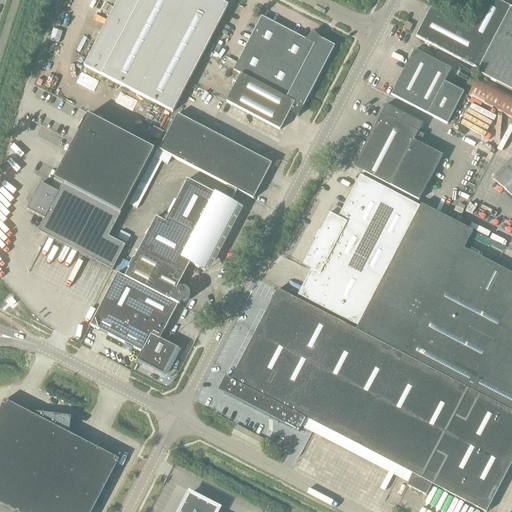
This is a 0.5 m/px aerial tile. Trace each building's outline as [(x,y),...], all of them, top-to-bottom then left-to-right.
[(118,0),(84,66),(172,112),(228,6),(216,0),(118,0)] [(416,37),(443,51),(478,69),(476,73),(511,91),(511,8),(496,0),(482,0),(468,28),(430,9),(416,37)] [(233,70),(241,74),(303,107),(308,98),(308,97),(334,47),(321,40),(313,32),(306,40),(261,17),(233,70)] [(406,22),(403,27),(409,31),(413,25),(406,22)] [(414,50),(391,95),(427,114),(444,82),(451,69),(414,50)] [(298,117),(303,107),(241,74),(226,102),(280,130),(289,112),(298,117)] [(511,94),(482,79),(472,98),(511,118),(511,94)] [(464,93),(444,82),(427,114),(447,125),(464,93)] [(360,155),(353,167),(390,186),(419,201),(443,156),(423,146),(414,141),(418,132),(423,124),(386,105),(382,113),(372,131),(360,155)] [(49,188),(40,183),(34,196),(32,195),(30,196),(29,197),(29,199),(29,201),(31,202),(27,210),(44,219),(38,232),(112,271),(125,246),(108,237),(154,150),(88,115),(49,188)] [(271,164),(221,138),(177,115),(159,150),(253,199),(271,164)] [(511,158),(493,180),(511,197),(511,158)] [(301,288),(298,295),(358,327),(378,288),(420,207),(360,176),(342,209),(338,218),(331,214),(329,214),(321,230),(320,231),(316,239),(316,240),(302,265),(311,270),(301,288)] [(165,222),(156,217),(139,250),(184,274),(190,263),(195,266),(199,268),(201,269),(207,266),(228,225),(233,223),(231,220),(238,206),(233,203),(205,189),(207,185),(198,181),(196,184),(187,180),(165,222)] [(358,327),(356,331),(407,357),(511,412),(511,274),(463,249),(473,231),(457,223),(421,205),(420,207),(378,288),(358,327)] [(175,291),(184,274),(139,250),(137,249),(133,257),(132,257),(127,267),(128,268),(123,277),(117,274),(90,326),(141,352),(136,363),(137,362),(163,376),(177,349),(178,350),(179,349),(167,343),(169,341),(161,337),(178,305),(180,306),(181,303),(182,303),(183,303),(184,303),(185,303),(186,302),(188,301),(189,300),(189,299),(190,298),(190,297),(190,296),(190,295),(190,294),(189,293),(189,292),(188,291),(187,290),(186,289),(185,289),(183,288),(182,288),(181,288),(179,289),(178,290),(177,291),(176,292),(175,291)] [(224,394),(292,429),(298,433),(305,419),(413,475),(407,485),(407,486),(412,488),(412,492),(411,492),(411,493),(415,493),(418,497),(418,496),(418,495),(421,493),(426,496),(426,495),(432,485),(484,511),(486,511),(511,462),(511,412),(407,357),(356,331),(278,290),(231,380),(225,377),(218,391),(224,394)] [(226,364),(223,370),(232,375),(235,369),(226,364)] [(0,409),(0,505),(13,511),(91,511),(119,460),(69,434),(71,417),(36,412),(36,417),(5,400),(0,409)] [(261,449),(262,450),(266,441),(236,425),(231,434),(232,434),(261,449)] [(215,511),(217,509),(189,495),(180,511),(215,511)]
